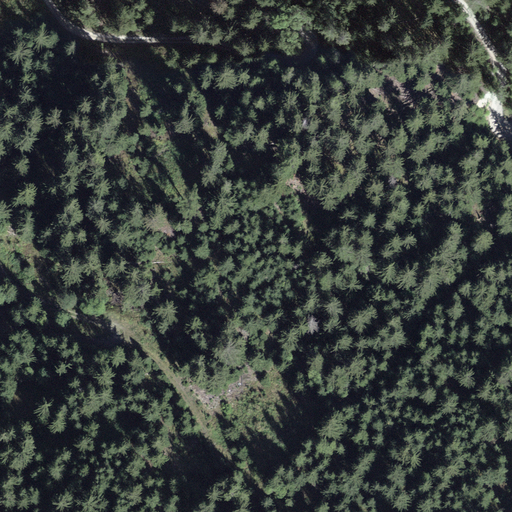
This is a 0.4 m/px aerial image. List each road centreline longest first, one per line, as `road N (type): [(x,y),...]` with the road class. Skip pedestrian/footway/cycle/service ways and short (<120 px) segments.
road 1 (track): [(48,0),(83,32),(209,40),(301,60),(312,43),(302,29),(262,27),(198,0)]
road 2 (track): [(0,267),(14,286),(121,331),(117,344),(0,325)]
road 3 (track): [(121,338),(163,364),(223,456),(281,511)]
road 4 (track): [(459,0),(499,62),(493,119),(503,136),(511,136)]
